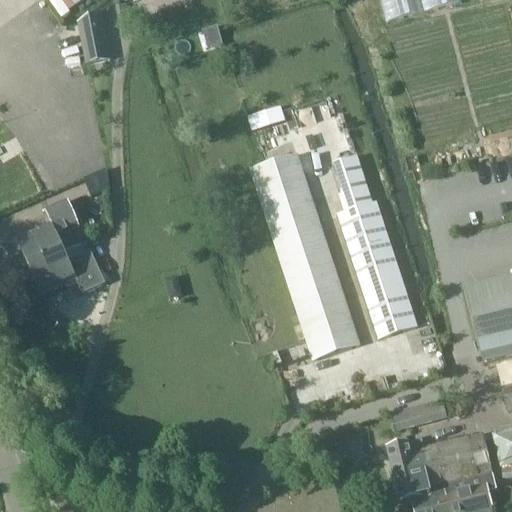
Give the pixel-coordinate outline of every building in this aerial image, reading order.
[(51,0),(62,17),(79,6),(75,0),(51,0)] [(382,0),(386,19),(462,5),(460,0),(382,0)] [(76,25),(83,67),(110,62),(100,15),(76,25)] [(314,363),(359,348),(297,157),(252,172),(314,363)] [(88,176),(96,195),(113,188),(105,169),(88,176)] [(29,270),(64,255),(64,254),(75,249),(72,243),(63,247),(59,238),(68,234),(65,227),(76,221),(68,203),(45,213),(51,227),(16,243),(29,270)] [(338,218),(379,342),(415,330),(375,206),(338,218)] [(64,255),(29,270),(41,298),(76,282),(83,296),(105,286),(91,254),(68,264),(64,255)] [(511,280),(464,292),(479,351),(511,342),(511,280)] [(511,390),(503,392),(508,414),(511,413),(511,390)] [(405,414),(408,426),(445,417),(442,404),(405,414)] [(511,430),(494,436),(503,468),(511,465),(511,430)] [(489,495),(497,493),(483,437),(424,451),(422,442),(387,451),(400,503),(411,500),(413,506),(412,506),(413,511),(488,511),(493,511),(489,495)]
